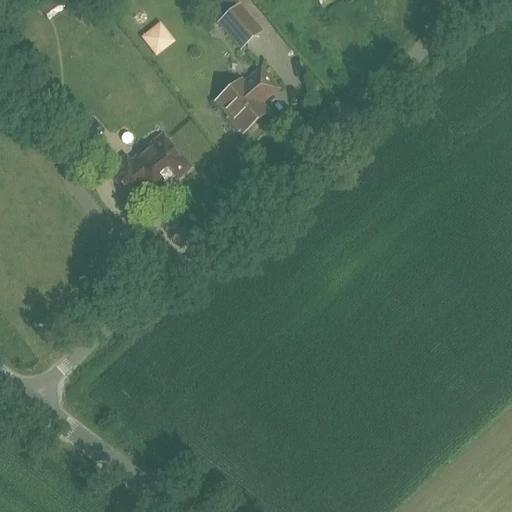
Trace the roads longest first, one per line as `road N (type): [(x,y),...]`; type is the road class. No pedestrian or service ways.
road 1 (unclassified): [(29,399),(477,0)]
road 2 (unclassified): [(180,511),(29,399)]
